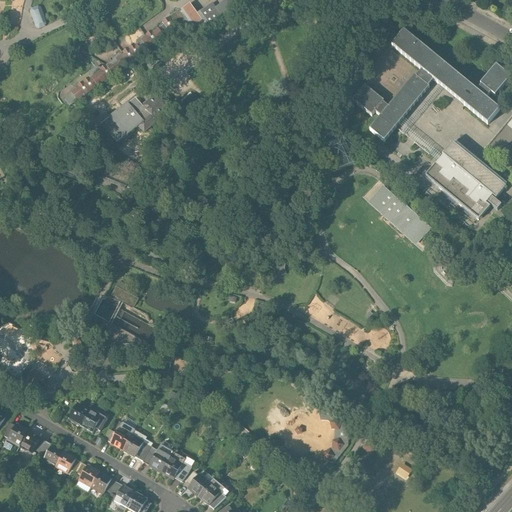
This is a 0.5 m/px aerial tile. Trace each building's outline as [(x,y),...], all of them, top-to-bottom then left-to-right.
[(187,24),(190,21),(199,34),(224,17),(241,0),(226,0),(218,7),(214,2),(198,13),(188,0),(187,0),(160,19),(167,29),(183,18),(187,24)] [(42,7),(39,5),(32,8),(31,11),(37,27),(41,29),(47,27),(49,23),(42,7)] [(511,70),(507,66),(503,63),(488,82),(492,85),(487,91),(412,29),(398,45),(426,68),(396,104),(371,83),(363,94),(360,97),(379,113),(382,109),(388,114),(377,127),(391,139),(440,80),(494,124),(508,107),(496,98),(501,92),(504,94),(511,84),(511,70)] [(60,99),(64,106),(68,104),(72,109),(87,97),(127,58),(123,51),(101,64),(68,86),(66,89),(61,92),(60,99)] [(165,90),(148,104),(141,96),(134,102),(150,121),(144,126),(149,132),(179,106),(165,90)] [(134,102),(115,117),(116,118),(131,135),(132,136),(144,126),(150,121),(134,102)] [(116,118),(108,125),(123,142),(131,135),(116,118)] [(351,138),(347,135),(327,144),(326,156),(333,169),(343,170),(360,163),(360,152),(351,138)] [(511,185),(511,182),(459,140),(449,153),(450,154),(444,162),(442,160),(431,174),(485,218),(496,204),(493,201),(494,200),(504,208),(508,203),(498,195),(499,194),(503,197),(511,185)] [(113,175),(71,148),(67,155),(109,182),(113,175)] [(150,179),(139,187),(143,195),(154,191),(150,179)] [(431,230),(378,181),(362,197),(423,254),(429,247),(422,240),(431,230)] [(122,245),(118,250),(125,255),(129,250),(122,245)] [(278,259),(272,261),(277,277),(286,274),(284,268),(285,259),(278,259)] [(140,297),(118,285),(113,294),(135,306),(140,297)] [(40,386),(46,375),(34,368),(28,380),(40,386)] [(505,405),(497,411),(509,423),(511,419),(511,407),(510,408),(505,405)] [(68,419),(80,425),(87,413),(75,406),(68,419)] [(330,406),(318,414),(320,421),(327,422),(333,429),(334,439),(331,447),(328,452),(323,452),(323,460),(333,464),(348,448),(349,425),(342,413),(330,406)] [(80,425),(91,432),(99,420),(87,413),(80,425)] [(5,438),(17,445),(26,431),(15,423),(5,438)] [(109,443),(122,451),(130,436),(118,429),(109,443)] [(26,431),(17,445),(30,453),(39,438),(26,431)] [(122,451),(134,458),(135,456),(142,443),(130,436),(122,451)] [(368,439),(364,448),(371,456),(380,454),(384,445),(377,438),(368,439)] [(150,448),(142,443),(135,456),(143,460),(150,448)] [(53,467),(63,451),(50,444),(41,460),(53,467)] [(157,452),(150,448),(143,460),(149,464),(157,452)] [(149,465),(161,472),(170,457),(158,450),(157,452),(149,464),(149,465)] [(63,451),(53,467),(66,474),(68,469),(75,459),(63,451)] [(161,472),(173,479),(173,478),(181,464),(170,457),(161,472)] [(87,466),(75,459),(68,469),(80,476),(87,466)] [(182,462),(181,464),(173,478),(181,482),(190,467),(182,462)] [(411,469),(402,462),(396,471),(405,477),(411,469)] [(78,480),(90,487),(98,472),(87,466),(80,476),(78,480)] [(98,472),(90,487),(101,494),(110,479),(98,472)] [(187,488),(198,497),(209,483),(198,474),(187,488)] [(198,497),(209,506),(209,505),(220,492),(209,483),(198,497)] [(112,499),(125,507),(134,492),(121,484),(112,499)] [(134,492),(125,507),(134,511),(145,511),(151,504),(145,501),(146,499),(134,492)] [(226,498),(220,492),(209,505),(214,510),(226,498)]
